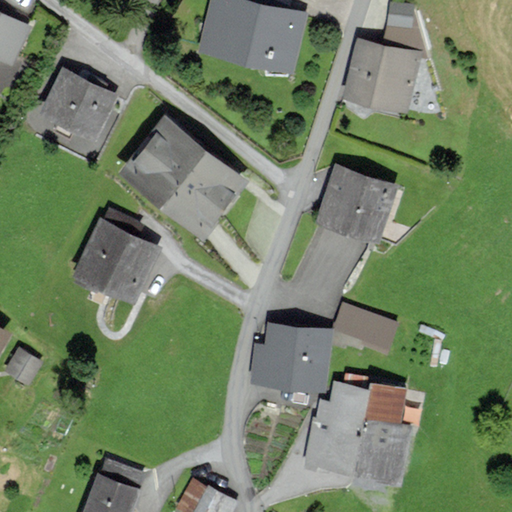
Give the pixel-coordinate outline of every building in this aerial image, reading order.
[(304,10),(262,0),(211,0),(200,47),(290,68),(304,10)] [(412,5),(391,2),(388,19),(409,23),(412,5)] [(29,25),(0,9),(0,52),(11,58),(29,25)] [(418,52),(360,38),(348,90),(405,104),(418,52)] [(44,108),(94,132),(113,91),(62,68),(44,108)] [(202,229),(243,176),(166,117),(125,169),(202,229)] [(395,182),(338,164),(321,216),(378,234),(395,182)] [(131,297),(155,243),(101,219),(77,273),(131,297)] [(395,321),(344,302),(336,324),(387,343),(395,321)] [(256,344),(253,376),(323,383),(328,329),(271,323),(269,345),(256,344)] [(41,360),(20,348),(8,369),(28,381),(41,360)] [(336,380),(332,401),(321,399),(309,458),(354,467),(370,387),(336,380)] [(407,422),(398,420),(405,387),(372,380),(370,387),(354,467),(396,475),(407,422)] [(129,511),(144,471),(108,458),(103,473),(99,472),(84,511),(129,511)] [(189,511),(228,511),(236,499),(207,483),(205,487),(191,479),(177,505),(189,511)]
